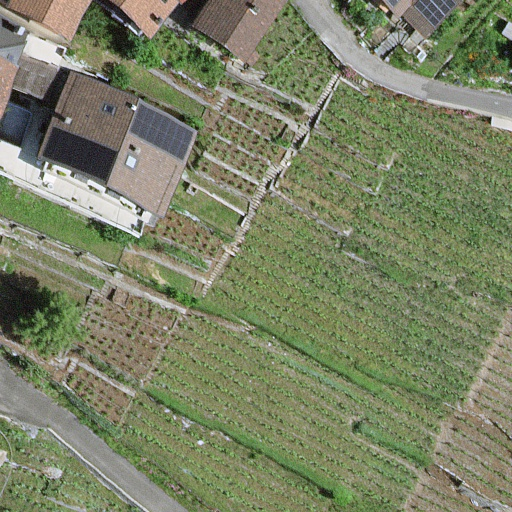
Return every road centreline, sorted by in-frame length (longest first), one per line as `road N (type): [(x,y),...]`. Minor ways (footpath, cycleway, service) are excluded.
road 1 (unclassified): [(309,0),(370,66),(511,105)]
road 2 (unclassified): [(0,375),(167,511)]
